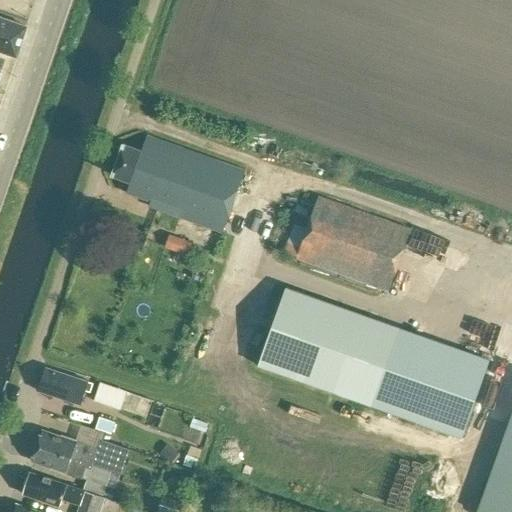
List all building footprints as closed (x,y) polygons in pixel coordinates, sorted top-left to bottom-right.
[(0,19),(0,53),(17,59),(27,28),(0,19)] [(127,194),(151,202),(149,207),(223,235),(239,190),(245,172),(146,137),(141,152),(123,145),(122,148),(123,149),(113,174),(112,177),(130,184),(127,194)] [(409,230),(317,197),(295,258),(387,291),(409,230)] [(205,237),(199,252),(215,257),(220,242),(205,237)] [(285,288),(257,367),(371,407),(399,328),(285,288)] [(80,406),(85,391),(89,393),(92,385),(87,384),(46,370),(38,391),(80,406)] [(100,384),(94,402),(120,411),(120,410),(126,393),(100,384)] [(511,511),(511,416),(478,511),(511,511)] [(115,423),(98,417),(94,430),(111,436),(115,423)] [(205,433),(208,425),(193,420),(190,428),(205,433)] [(39,438),(36,446),(111,471),(119,447),(100,441),(97,449),(79,443),(79,442),(63,437),(62,440),(42,433),(40,439),(39,438)] [(106,486),(111,471),(36,446),(33,455),(35,456),(33,461),(52,468),(50,472),(67,478),(67,476),(81,481),(81,479),(85,481),(82,490),(102,497),(102,496),(111,499),(114,489),(106,486)] [(199,450),(189,447),(182,465),(193,469),(199,450)] [(170,448),(164,456),(173,463),(179,455),(170,448)] [(99,511),(104,498),(67,487),(29,474),(28,477),(26,478),(23,486),(25,488),(22,495),(61,508),(63,500),(79,506),(76,511),(99,511)] [(179,511),(182,503),(161,497),(156,511),(179,511)]
